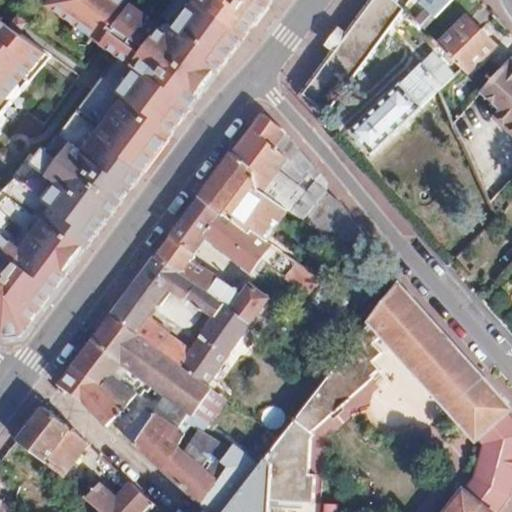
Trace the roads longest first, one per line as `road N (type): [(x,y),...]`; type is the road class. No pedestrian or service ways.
road 1 (residential): [(511,363),(256,77)]
road 2 (residential): [(24,379),(256,77)]
road 3 (residential): [(24,379),(193,510)]
